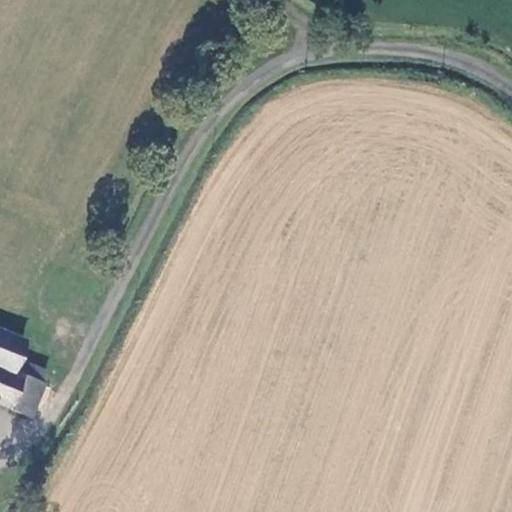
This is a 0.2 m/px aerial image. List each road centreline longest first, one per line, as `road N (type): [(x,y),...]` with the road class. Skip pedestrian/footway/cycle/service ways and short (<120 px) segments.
road 1 (unclassified): [(310,48),(215,111),(165,188),(66,390)]
road 2 (unclassified): [(511,93),(472,64),(436,51),(310,48)]
